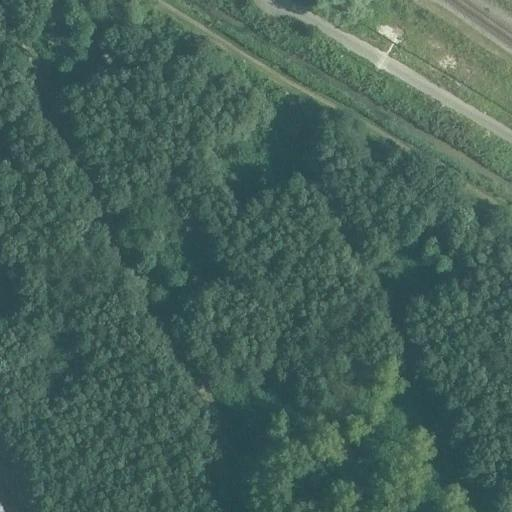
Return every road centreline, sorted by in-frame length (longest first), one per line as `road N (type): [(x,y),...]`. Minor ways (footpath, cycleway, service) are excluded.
road 1 (unknown): [(0,0),(266,511)]
road 2 (unknown): [(155,0),(511,212)]
